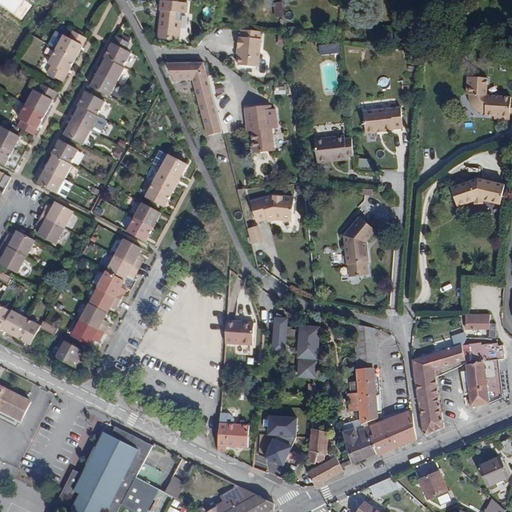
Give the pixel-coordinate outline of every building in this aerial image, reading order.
[(24,0),(0,0),(0,4),(14,15),(24,0)] [(183,3),(183,0),(165,0),(165,1),(162,0),(161,11),(162,11),(160,30),(181,32),(183,13),(187,14),(188,3),(183,3)] [(282,2),(273,3),(275,17),(283,17),(282,2)] [(76,31),(63,53),(81,63),(94,41),(76,31)] [(262,32),(243,31),(242,39),(240,39),(239,48),(241,49),(240,57),(239,66),(259,68),(262,32)] [(111,60),(112,61),(128,71),(137,57),(133,54),(137,47),(124,39),(111,60)] [(338,44),(319,45),(320,54),(338,53),(338,44)] [(81,63),(63,53),(55,67),(58,68),(53,76),(69,85),(81,63)] [(112,61),(104,76),(121,86),(129,72),(128,71),(112,61)] [(203,63),(166,63),(173,80),(192,80),(208,136),(222,132),(203,63)] [(121,86),(104,76),(96,89),(114,99),(121,86)] [(501,120),(510,120),(510,115),(511,115),(511,102),(511,103),(511,98),(486,97),(487,79),(468,77),(467,86),(470,87),(469,95),(469,98),(470,101),(471,106),(474,109),(478,112),(482,113),(485,114),(485,116),(495,117),(501,117),(501,120)] [(40,92),(32,105),(51,116),(63,94),(48,85),(43,93),(40,92)] [(83,109),(85,110),(101,119),(109,104),(92,94),(83,109)] [(51,116),(32,105),(24,119),(27,121),(23,128),(38,137),(51,116)] [(250,123),(251,131),(253,153),(273,151),(270,129),(277,128),(275,110),(271,111),(270,106),(244,109),(246,123),(250,123)] [(402,106),(364,111),(367,132),(378,131),(378,130),(384,129),(384,130),(395,129),(394,128),(404,127),(402,106)] [(85,110),(77,124),(94,133),(102,120),(101,119),(85,110)] [(94,133),(77,124),(70,136),(87,146),(94,133)] [(7,128),(0,139),(0,143),(16,153),(25,138),(7,128)] [(348,155),(355,155),(353,138),(346,139),(346,136),(316,139),(318,162),(348,159),(348,155)] [(55,157),(57,158),(73,168),(82,153),(64,142),(55,157)] [(16,153),(0,143),(0,162),(8,167),(16,153)] [(112,155),(119,159),(124,150),(117,146),(112,155)] [(159,166),(165,155),(159,152),(153,162),(159,166)] [(173,157),(164,172),(182,182),(191,166),(173,157)] [(57,158),(49,172),(67,182),(74,168),(73,168),(57,158)] [(0,186),(5,189),(10,178),(0,172),(0,186)] [(67,182),(49,172),(42,185),(59,195),(67,182)] [(182,182),(164,172),(157,186),(175,196),(182,182)] [(483,202),(483,201),(492,203),(500,205),(505,186),(478,180),(451,188),(458,207),(475,201),(475,203),(483,202)] [(175,196),(157,186),(149,199),(167,209),(175,196)] [(252,205),(258,224),(268,221),(269,223),(277,221),(277,219),(282,219),(282,222),(293,223),(295,200),(275,199),(252,205)] [(48,206),(43,216),(67,229),(76,214),(59,204),(56,210),(48,206)] [(146,205),(139,219),(157,229),(164,215),(146,205)] [(67,229),(43,216),(37,225),(45,230),(40,237),(57,246),(67,229)] [(377,230),(360,217),(345,237),(348,266),(349,266),(351,279),(370,276),(368,264),(369,264),(368,250),(367,250),(366,243),(367,243),(377,230)] [(157,229),(139,219),(131,233),(149,243),(157,229)] [(250,244),(263,241),(260,226),(247,228),(250,244)] [(11,236),(5,245),(30,260),(39,244),(22,233),(18,240),(11,236)] [(126,241),(117,257),(141,270),(146,260),(141,258),(145,251),(126,241)] [(30,260),(5,245),(0,253),(0,255),(7,260),(3,266),(20,276),(30,260)] [(109,272),(127,283),(130,277),(136,280),(141,270),(117,257),(109,272)] [(11,278),(0,272),(0,280),(8,284),(11,278)] [(100,289),(124,302),(129,292),(124,289),(127,283),(109,272),(100,289)] [(91,305),(109,315),(113,309),(119,312),(124,302),(100,289),(91,305)] [(82,322),(106,334),(111,324),(106,321),(109,315),(91,305),(82,322)] [(13,313),(0,306),(0,329),(3,331),(4,330),(13,313)] [(13,312),(13,313),(4,330),(18,337),(27,319),(13,312)] [(288,318),(279,313),(276,344),(286,345),(286,340),(303,341),(302,357),(305,357),(305,361),(301,361),(300,375),(307,375),(307,377),(316,377),(317,362),(315,362),(315,358),(317,358),(320,329),(307,328),(307,331),(293,330),(294,327),(287,326),(288,318)] [(489,314),(465,314),(465,328),(488,328),(489,314)] [(39,325),(27,319),(18,337),(32,345),(40,329),(42,327),(39,325)] [(55,337),(59,330),(45,323),(41,321),(39,325),(42,327),(40,329),(55,337)] [(228,321),(226,343),(253,345),(255,322),(228,321)] [(74,338),(92,347),(95,341),(101,344),(106,334),(82,322),(74,338)] [(355,324),(355,327),(360,393),(362,410),(361,410),(361,419),(362,424),(368,422),(374,420),(378,419),(377,409),(381,409),(375,328),(355,324)] [(451,336),(455,347),(462,345),(466,338),(464,332),(451,336)] [(84,353),(63,341),(58,349),(62,351),(58,358),(82,372),(86,365),(80,361),(84,353)] [(469,395),(471,407),(489,404),(504,398),(499,372),(507,371),(502,346),(498,346),(497,344),(481,346),(480,343),(469,345),(471,364),(466,365),(467,372),(469,395)] [(455,347),(412,360),(415,382),(436,378),(435,370),(438,369),(465,360),(462,345),(455,347)] [(464,395),(469,395),(467,372),(460,373),(464,395)] [(436,378),(415,382),(423,436),(444,427),(436,378)] [(31,402),(0,386),(0,410),(21,421),(31,402)] [(348,394),(350,411),(361,410),(362,410),(360,393),(348,394)] [(376,425),(374,420),(368,422),(370,428),(372,428),(375,435),(369,437),(378,453),(379,456),(417,439),(413,411),(376,425)] [(227,451),(227,446),(249,447),(250,425),(235,424),(235,419),(230,413),(222,413),(221,424),(220,445),(219,451),(227,451)] [(362,424),(361,419),(342,425),(344,434),(357,430),(358,432),(362,431),(362,424)] [(370,428),(368,422),(362,424),(362,431),(358,432),(357,430),(344,434),(353,462),(378,453),(369,437),(375,435),(372,428),(370,428)] [(69,511),(118,511),(123,505),(137,477),(154,446),(117,426),(111,436),(104,433),(83,474),(74,470),(59,500),(69,505),(66,510),(69,511)] [(331,452),(328,451),(330,433),(320,431),(313,429),(310,451),(308,461),(315,463),(325,460),(326,455),(330,455),(331,452)] [(511,439),(502,443),(508,456),(511,454),(511,439)] [(309,472),(316,486),(345,471),(337,457),(309,472)] [(501,458),(481,467),(489,486),(510,478),(501,458)] [(441,472),(421,480),(429,499),(449,490),(441,472)] [(137,477),(123,505),(135,511),(147,511),(159,489),(137,477)] [(393,478),(371,487),(375,498),(403,487),(393,478)] [(270,511),(274,510),(275,505),(236,485),(235,488),(236,489),(223,497),(226,502),(208,511),(204,505),(196,510),(197,511),(270,511)] [(366,503),(359,511),(379,511),(381,509),(375,505),(373,508),(366,503)]
